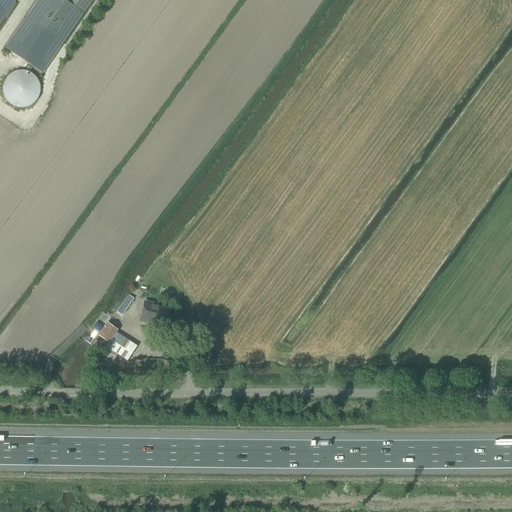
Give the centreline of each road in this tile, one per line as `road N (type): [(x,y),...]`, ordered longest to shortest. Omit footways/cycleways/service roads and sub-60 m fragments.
road 1 (unclassified): [(0,390),(511,395)]
road 2 (motorway): [(511,454),(0,451)]
